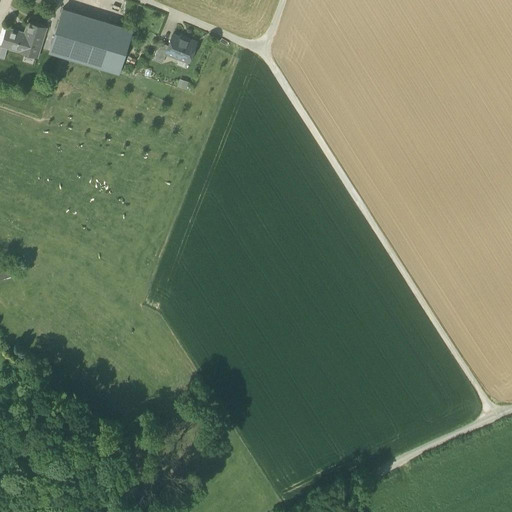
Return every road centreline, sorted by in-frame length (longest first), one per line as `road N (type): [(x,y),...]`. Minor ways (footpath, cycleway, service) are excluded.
road 1 (track): [(495,420),(261,50)]
road 2 (residential): [(315,511),(511,413)]
road 3 (unclassified): [(136,0),(261,50),(281,0)]
